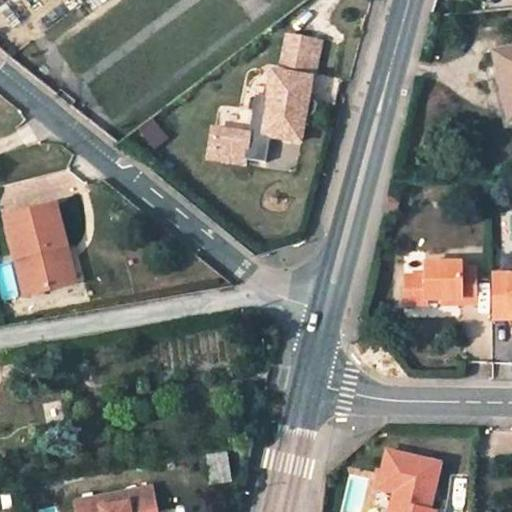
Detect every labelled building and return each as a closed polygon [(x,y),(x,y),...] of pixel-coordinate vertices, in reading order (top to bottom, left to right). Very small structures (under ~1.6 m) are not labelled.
[(299,71),(303,41),(283,38),(278,68),(299,71)] [(312,74),(317,44),(303,41),(299,71),(312,74)] [(511,51),(494,56),(509,121),(511,120),(511,51)] [(270,75),(266,100),(255,98),(248,135),(244,158),(264,162),(269,136),(297,141),(300,124),(306,125),(308,116),(313,113),(315,106),(311,101),(304,100),(307,82),(270,75)] [(248,135),(220,130),(219,136),(214,135),(211,150),(216,151),(215,158),(243,163),(244,158),(248,135)] [(53,250),(64,247),(53,208),(3,221),(23,297),(63,287),(53,250)] [(64,247),(53,250),(63,287),(73,284),(84,282),(74,244),(64,247)] [(427,300),(461,300),(461,304),(477,304),(477,275),(477,269),(461,269),(461,263),(424,263),(424,276),(405,275),(405,304),(424,304),(427,304),(427,300)] [(511,315),(511,279),(511,275),(493,276),(493,279),(493,319),(511,319),(511,315)] [(143,382),(133,384),(134,394),(144,392),(143,382)] [(227,466),(224,453),(205,457),(207,469),(227,466)] [(438,466),(385,454),(377,490),(402,495),(399,507),(394,506),(392,511),(420,511),(419,511),(422,499),(430,501),(438,466)] [(207,469),(210,484),(231,480),(227,466),(207,469)] [(154,511),(150,490),(76,504),(77,511),(154,511)] [(420,511),(427,511),(430,501),(422,499),(419,511),(420,511)]
